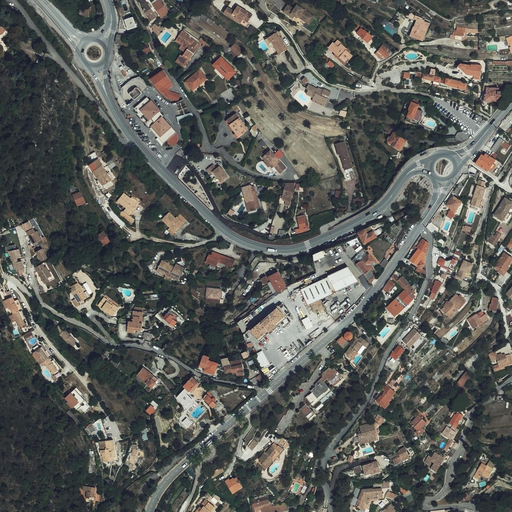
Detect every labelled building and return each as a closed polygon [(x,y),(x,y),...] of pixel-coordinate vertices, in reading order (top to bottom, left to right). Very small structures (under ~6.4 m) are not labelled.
[(157,15),(162,12),(164,10),(156,0),(152,0),(149,2),(148,3),(157,15)] [(300,18),(305,11),(291,0),(290,2),(289,1),(287,3),(283,0),(278,7),(288,14),(289,12),(292,14),(293,12),(300,18)] [(149,17),(152,15),(145,3),(139,7),(144,15),(146,14),(149,17)] [(86,4),(81,4),(81,10),(78,10),(78,9),(75,9),(75,13),(78,13),(78,14),(85,14),(85,9),(87,9),(86,4)] [(240,17),(244,20),(247,15),(243,13),(244,10),(234,4),(230,9),(224,5),(220,12),(231,19),(233,16),(238,19),(240,17)] [(196,15),(198,12),(191,6),(188,10),(196,15)] [(196,15),(188,10),(186,15),(187,15),(188,14),(193,17),(193,18),(194,19),(196,15)] [(309,13),(305,11),(300,18),(303,20),(309,13)] [(411,32),(420,34),(422,24),(424,19),(416,18),(417,15),(409,13),(408,16),(408,17),(411,18),(410,25),(409,25),(406,35),(411,36),(411,32)] [(124,27),(132,25),(128,15),(121,17),(124,27)] [(238,19),(237,22),(243,25),(246,21),(244,20),(240,17),(238,19)] [(363,40),(368,33),(361,27),(360,28),(357,25),(352,30),(363,40)] [(449,32),(452,32),(458,33),(460,34),(461,26),(453,25),(452,29),(450,28),(449,32)] [(0,36),(4,39),(8,34),(0,27),(0,36)] [(186,33),(178,28),(175,33),(177,35),(174,39),(178,42),(177,43),(183,47),(181,50),(179,54),(176,53),(173,58),(180,62),(184,55),(187,57),(193,48),(190,46),(194,40),(185,34),(186,33)] [(273,30),(263,35),(266,40),(267,39),(270,43),(275,52),(283,47),(273,30)] [(511,30),(503,33),(506,43),(507,43),(509,50),(511,48),(511,30)] [(266,40),(263,35),(261,37),(266,45),(270,43),(267,39),(266,40)] [(345,55),(347,56),(350,52),(342,47),(343,46),(337,41),(335,43),(329,39),(325,45),(332,51),(333,50),(338,53),(337,55),(342,59),(345,55)] [(141,52),(151,47),(147,40),(141,43),(139,40),(135,41),(138,48),(139,48),(141,52)] [(234,54),(236,56),(241,53),(239,51),(241,49),(239,48),(240,46),(233,40),(228,45),(229,47),(235,53),(234,54)] [(382,55),(386,51),(383,49),(386,46),(380,41),(372,50),(377,55),(379,52),(382,55)] [(509,50),(507,43),(506,43),(507,46),(496,45),(496,51),(504,52),(504,48),(507,48),(508,50),(509,50)] [(172,60),(181,66),(187,57),(184,55),(180,62),(173,58),(172,60)] [(212,65),(229,80),(238,71),(221,55),(212,65)] [(481,79),(482,65),(459,62),(458,68),(466,69),(465,74),(474,75),(473,79),(481,79)] [(164,69),(152,76),(171,104),(180,99),(172,86),(174,85),(164,69)] [(198,78),(201,76),(195,69),(193,71),(198,78)] [(433,81),(434,77),(435,71),(431,70),(430,75),(424,74),(422,79),(433,81)] [(439,78),(434,77),(433,81),(433,84),(439,86),(440,82),(449,84),(448,86),(465,90),(466,87),(467,84),(453,80),(439,78)] [(414,83),(407,81),(406,89),(413,90),(414,83)] [(313,86),(305,82),(303,84),(302,86),(304,87),(302,91),(309,94),(309,95),(322,101),(324,95),(322,94),(323,92),(326,93),(327,90),(324,89),(320,86),(320,87),(314,84),(313,86)] [(488,86),(483,85),(483,91),(487,91),(487,94),(485,96),(485,100),(486,102),(490,102),(492,101),(495,101),(496,102),(500,102),(501,101),(502,92),(501,92),(498,92),(498,89),(497,89),(497,86),(488,86)] [(135,99),(139,95),(140,95),(140,94),(140,93),(140,92),(137,89),(137,88),(136,88),(135,88),(130,93),(128,94),(128,95),(129,96),(132,99),(133,99),(134,99),(135,99)] [(151,127),(163,117),(163,116),(159,112),(160,111),(150,100),(149,101),(147,97),(135,108),(139,112),(138,113),(151,127)] [(459,105),(468,109),(472,101),(463,97),(459,105)] [(403,113),(410,116),(416,102),(408,99),(405,106),(406,107),(403,113)] [(226,123),(235,135),(245,127),(232,110),(224,117),(227,122),(226,123)] [(179,122),(194,117),(192,111),(177,117),(179,122)] [(159,137),(171,126),(163,117),(151,127),(159,137)] [(170,147),(171,147),(167,142),(177,133),(171,126),(159,137),(164,143),(163,144),(166,147),(170,147)] [(389,141),(388,142),(396,147),(403,137),(394,132),(395,130),(391,128),(387,133),(386,133),(384,133),(383,135),(383,137),(384,137),(384,138),(389,141)] [(500,137),(491,149),(495,152),(504,140),(500,137)] [(341,162),(348,160),(341,138),(331,141),(334,151),(337,150),(341,162)] [(262,151),(259,153),(261,156),(262,155),(268,163),(270,162),(273,160),(274,161),(273,162),(278,168),(283,165),(267,145),(261,149),(262,151)] [(480,159),(479,158),(476,162),(489,170),(496,158),(486,151),(484,154),(483,154),(482,156),(480,159)] [(260,157),(269,168),(272,165),(270,162),(268,163),(262,155),(261,156),(260,157)] [(85,164),(98,183),(105,177),(101,171),(96,163),(98,162),(95,157),(85,164)] [(272,165),(276,170),(278,168),(273,162),(274,161),(273,160),(270,162),(272,165)] [(220,165),(217,167),(214,163),(207,169),(219,185),(230,177),(220,165)] [(486,182),(480,179),(471,204),(478,207),(482,197),(483,198),(486,188),(484,187),(486,182)] [(288,196),(291,180),(282,180),(279,194),(283,195),(288,196)] [(247,192),(248,197),(246,197),(244,198),(247,208),(252,207),(252,205),(256,204),(251,183),(248,183),(248,182),(242,182),(245,192),(247,192)] [(69,193),(74,203),(81,199),(77,189),(69,193)] [(129,208),(130,206),(133,202),(125,196),(118,191),(112,198),(121,206),(119,209),(117,210),(115,212),(128,222),(131,219),(126,215),(131,209),(129,208)] [(127,194),(125,196),(133,202),(135,200),(127,194)] [(461,202),(449,194),(443,203),(452,209),(448,214),(452,217),(454,214),(453,213),(461,202)] [(364,196),(354,199),(356,205),(366,202),(364,196)] [(502,224),(507,227),(511,218),(511,204),(505,200),(494,217),(503,222),(502,224)] [(162,229),(168,234),(173,229),(172,227),(173,226),(177,223),(171,217),(164,210),(157,218),(165,226),(162,229)] [(303,228),(305,227),(303,214),(294,216),(296,225),(291,226),(292,230),(303,228)] [(428,222),(426,225),(429,228),(433,231),(436,227),(428,222)] [(361,226),(360,224),(353,227),(360,240),(373,234),(370,228),(369,229),(367,224),(361,226)] [(30,230),(24,234),(30,245),(38,240),(34,232),(32,233),(30,230)] [(97,236),(103,245),(110,241),(103,231),(97,236)] [(420,235),(413,245),(414,246),(422,251),(422,249),(425,239),(420,235)] [(499,239),(495,237),(490,245),(494,247),(499,239)] [(40,244),(38,240),(30,245),(32,249),(40,244)] [(422,260),(422,253),(422,251),(414,246),(406,257),(418,266),(422,260)] [(438,248),(433,246),(431,254),(431,260),(432,266),(435,266),(437,261),(440,263),(448,266),(453,269),(458,259),(460,254),(454,252),(452,256),(451,257),(446,259),(439,256),(437,255),(439,249),(438,248)] [(505,249),(501,246),(494,256),(499,259),(505,249)] [(230,262),(232,257),(217,252),(217,253),(215,252),(215,251),(209,248),(207,251),(205,251),(202,259),(207,261),(207,260),(214,262),(215,259),(228,263),(230,262)] [(37,262),(44,259),(40,250),(33,253),(37,262)] [(18,259),(15,251),(8,253),(9,255),(8,256),(10,264),(15,263),(14,261),(18,259)] [(314,260),(325,257),(323,251),(313,253),(314,260)] [(365,251),(356,258),(353,260),(361,271),(360,272),(367,280),(373,275),(367,267),(373,261),(365,251)] [(511,258),(504,254),(498,264),(494,269),(499,272),(501,270),(506,273),(509,268),(508,267),(511,260),(511,258)] [(454,273),(458,275),(460,271),(464,259),(461,258),(454,273)] [(385,259),(381,263),(384,267),(389,262),(385,259)] [(460,271),(458,275),(460,276),(461,273),(464,268),(467,269),(471,262),(464,259),(460,271)] [(170,262),(169,264),(162,261),(158,269),(164,272),(162,276),(172,282),(174,278),(179,280),(186,267),(177,263),(176,265),(170,262)] [(15,264),(15,263),(10,264),(13,272),(14,272),(15,274),(22,272),(19,263),(15,264)] [(40,265),(34,270),(44,286),(53,280),(45,268),(43,269),(40,265)] [(318,283),(306,289),(301,291),(309,308),(321,302),(336,294),(359,283),(348,268),(320,282),(318,283)] [(265,275),(274,290),(283,284),(281,279),(278,274),(275,269),(265,275)] [(396,276),(390,270),(388,274),(393,279),(396,276)] [(396,276),(393,279),(401,287),(411,296),(413,294),(410,292),(412,290),(410,288),(411,287),(408,284),(398,274),(396,276)] [(495,275),(491,281),(495,283),(499,277),(495,275)] [(392,281),(386,276),(381,283),(387,287),(392,281)] [(428,293),(432,295),(441,279),(437,277),(436,278),(434,277),(433,279),(431,283),(432,283),(430,287),(431,288),(428,293)] [(68,297),(72,303),(76,301),(75,300),(74,298),(83,293),(76,282),(74,278),(68,281),(69,283),(67,284),(69,286),(67,287),(71,294),(68,297)] [(83,293),(74,298),(75,300),(87,293),(79,280),(76,282),(83,293)] [(202,298),(217,299),(218,285),(203,284),(202,298)] [(409,299),(411,297),(411,296),(401,287),(393,294),(402,304),(408,298),(409,299)] [(445,313),(451,308),(452,308),(455,306),(461,299),(452,291),(438,306),(445,313)] [(121,305),(106,294),(104,297),(108,300),(107,301),(113,306),(114,304),(118,308),(121,305)] [(401,304),(402,304),(393,294),(385,301),(394,311),(401,304)] [(488,301),(487,301),(486,307),(493,308),(494,308),(495,303),(496,295),(494,295),(490,294),(488,301)] [(20,310),(16,299),(14,300),(13,301),(10,295),(9,296),(5,298),(17,326),(23,323),(21,320),(24,318),(20,310)] [(98,305),(113,316),(118,308),(114,304),(113,306),(107,301),(108,300),(104,297),(98,305)] [(394,311),(385,301),(382,304),(392,313),(394,311)] [(248,328),(257,338),(267,331),(265,329),(273,323),(274,324),(289,313),(280,303),(248,328)] [(168,306),(166,309),(170,311),(170,310),(173,313),(171,315),(173,316),(177,312),(171,307),(171,308),(168,306)] [(170,310),(170,311),(166,309),(165,308),(160,314),(170,323),(175,318),(173,316),(171,315),(173,313),(170,310)] [(144,312),(134,310),(132,319),(141,320),(141,317),(143,317),(144,312)] [(422,313),(416,310),(413,316),(419,319),(422,313)] [(470,313),(476,322),(486,315),(483,310),(478,313),(477,312),(476,313),(474,311),(470,313)] [(309,316),(302,319),(307,329),(313,326),(309,316)] [(141,320),(132,319),(132,321),(129,321),(127,331),(134,332),(135,327),(142,328),(143,323),(142,323),(140,323),(141,320)] [(243,331),(248,329),(242,319),(238,322),(243,331)] [(72,348),(78,342),(71,336),(70,336),(64,330),(63,331),(58,326),(55,329),(60,335),(59,335),(72,348)] [(403,340),(410,346),(422,334),(416,328),(403,340)] [(141,336),(147,339),(150,332),(144,330),(141,336)] [(337,340),(343,347),(348,342),(342,336),(337,340)] [(349,355),(348,356),(350,358),(365,342),(361,338),(359,341),(360,342),(359,343),(355,340),(345,353),(349,355)] [(398,345),(395,345),(393,349),(399,354),(405,348),(399,343),(398,345)] [(41,344),(40,345),(32,351),(40,362),(48,356),(49,355),(45,349),(41,344)] [(399,354),(393,349),(392,350),(391,352),(393,354),(396,358),(399,354)] [(491,359),(495,358),(497,357),(498,363),(500,368),(505,366),(511,364),(511,358),(511,354),(507,355),(506,354),(499,356),(498,354),(497,352),(496,351),(495,349),(489,353),(491,359)] [(256,354),(263,367),(270,363),(263,350),(256,354)] [(196,363),(201,365),(203,357),(204,358),(206,354),(200,352),(196,363)] [(49,374),(54,370),(55,371),(57,369),(50,359),(48,356),(40,362),(49,374)] [(60,367),(53,357),(50,359),(57,369),(60,367)] [(210,371),(214,361),(204,358),(203,357),(201,365),(202,365),(201,368),(210,371)] [(228,363),(229,369),(230,370),(235,369),(235,372),(241,371),(240,361),(239,361),(228,363)] [(465,366),(460,362),(450,373),(454,377),(465,366)] [(332,384),(339,378),(338,377),(341,374),(333,366),(331,368),(329,367),(324,371),(326,373),(324,374),(325,376),(326,377),(330,382),(332,384)] [(146,370),(142,367),(138,373),(142,376),(140,378),(145,382),(145,383),(146,385),(147,384),(149,385),(155,377),(146,370)] [(61,375),(57,369),(55,371),(52,374),(55,379),(61,375)] [(463,387),(471,375),(466,371),(457,383),(463,387)] [(198,381),(193,376),(184,386),(186,387),(189,390),(190,391),(198,381)] [(315,386),(322,380),(326,377),(325,376),(314,385),(315,386)] [(330,382),(326,377),(322,380),(327,386),(330,382)] [(334,386),(341,380),(339,378),(332,384),(334,386)] [(308,401),(312,405),(315,409),(321,404),(319,401),(325,396),(332,391),(327,386),(322,380),(315,386),(310,390),(311,392),(305,397),(308,401)] [(373,398),(380,404),(385,399),(384,398),(386,396),(392,390),(383,381),(379,385),(382,388),(380,390),(381,391),(379,394),(378,393),(373,398)] [(83,394),(77,387),(65,398),(69,402),(68,403),(72,408),(74,407),(77,410),(81,407),(85,413),(91,407),(81,395),(83,394)] [(189,390),(186,387),(177,397),(186,405),(193,398),(186,393),(189,390)] [(210,393),(216,399),(219,396),(218,395),(219,394),(219,393),(219,392),(219,391),(219,390),(218,389),(217,389),(216,388),(215,388),(214,389),(213,390),(210,387),(209,390),(211,392),(210,393)] [(212,408),(216,404),(213,401),(216,399),(210,393),(211,392),(209,390),(208,391),(203,398),(203,399),(212,408)] [(380,404),(382,406),(387,401),(386,400),(388,398),(386,396),(384,398),(385,399),(380,404)] [(315,415),(309,408),(305,404),(304,405),(299,410),(308,421),(315,415)] [(447,436),(452,428),(451,427),(453,424),(456,419),(455,418),(460,411),(462,413),(465,408),(460,405),(457,409),(455,408),(453,410),(452,410),(446,419),(449,421),(446,424),(443,422),(438,430),(447,436)] [(272,422),(278,425),(284,415),(285,415),(289,410),(283,406),(279,412),(278,411),(272,422)] [(416,427),(424,419),(416,411),(408,419),(416,427)] [(379,417),(374,413),(370,417),(376,421),(379,417)] [(192,423),(187,418),(183,422),(188,427),(192,423)] [(374,422),(360,425),(360,429),(361,432),(359,433),(357,433),(359,442),(361,442),(359,437),(360,435),(376,429),(375,427),(374,423),(374,422)] [(85,428),(89,434),(91,433),(91,432),(95,429),(92,425),(88,428),(87,427),(85,428)] [(374,432),(376,431),(376,429),(360,435),(359,437),(361,442),(363,442),(376,438),(374,432)] [(378,439),(377,434),(376,431),(374,432),(376,438),(363,442),(364,443),(378,439)] [(443,441),(448,444),(452,439),(447,436),(443,441)] [(115,455),(112,439),(98,441),(100,454),(102,453),(103,461),(114,460),(113,456),(115,455)] [(249,447),(252,450),(259,443),(255,440),(249,447)] [(269,458),(275,451),(276,452),(277,452),(280,449),(276,444),(273,444),(270,442),(265,448),(266,448),(262,452),(261,450),(254,458),(256,460),(255,461),(260,466),(268,457),(269,458)] [(392,463),(397,460),(396,457),(405,452),(402,444),(396,447),(397,449),(385,455),(387,459),(389,458),(392,463)] [(128,461),(132,448),(137,450),(138,446),(134,445),(134,446),(133,445),(132,447),(131,446),(130,448),(129,451),(129,455),(127,458),(126,461),(128,461)] [(135,463),(138,450),(137,450),(132,448),(128,461),(135,463)] [(438,459),(442,461),(444,457),(440,454),(430,448),(427,452),(424,451),(421,458),(426,461),(428,458),(430,459),(427,464),(433,467),(438,459)] [(479,458),(470,473),(475,476),(477,473),(478,474),(478,473),(484,476),(489,467),(482,463),(482,464),(480,463),(482,460),(479,458)] [(363,465),(366,473),(380,469),(378,462),(374,463),(373,461),(363,465)] [(191,466),(187,470),(194,477),(197,475),(194,473),(191,466)] [(211,473),(214,478),(224,470),(222,466),(211,473)] [(236,489),(242,485),(236,477),(231,481),(229,478),(225,480),(233,491),(236,488),(236,489)] [(88,498),(87,501),(91,502),(92,499),(90,498),(93,489),(81,485),(80,489),(84,490),(82,498),(85,499),(86,497),(88,498)] [(364,486),(353,487),(348,497),(349,497),(348,500),(347,499),(346,501),(350,503),(348,506),(355,509),(356,506),(358,506),(359,506),(363,498),(369,498),(369,495),(374,495),(373,486),(364,486)] [(130,511),(139,511),(140,511),(142,506),(143,501),(145,497),(137,493),(136,495),(134,500),(132,505),(131,509),(130,511)] [(249,507),(252,506),(256,504),(260,503),(266,501),(264,494),(247,500),(249,507)] [(209,500),(206,497),(202,503),(203,503),(201,506),(200,505),(197,508),(198,508),(195,511),(211,511),(213,510),(212,509),(215,504),(209,500)] [(376,497),(366,504),(370,510),(380,503),(376,497)] [(266,501),(267,503),(261,505),(261,506),(257,507),(259,511),(266,509),(266,510),(273,507),(273,508),(284,505),(284,503),(282,498),(270,503),(269,500),(266,501)] [(391,503),(383,510),(384,511),(393,511),(397,509),(391,503)]
